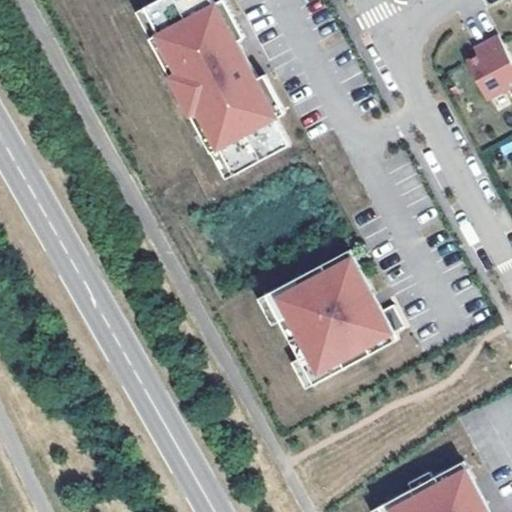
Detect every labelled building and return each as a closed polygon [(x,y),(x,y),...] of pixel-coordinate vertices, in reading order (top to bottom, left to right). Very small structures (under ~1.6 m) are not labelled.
[(212,0),(158,0),(146,7),(160,34),(158,34),(221,148),(219,149),(235,175),(290,145),(276,118),(279,117),(251,63),(246,66),(243,60),(239,53),(244,51),(239,41),(246,37),(225,0),(222,0),(215,4),(212,0)] [(146,7),(137,12),(226,179),(235,175),(219,149),(221,148),(158,34),(160,34),(146,7)] [(480,56),(469,61),(489,100),(511,87),(511,57),(500,35),(486,42),(490,50),(486,52),(480,56)] [(476,48),(480,56),(486,52),(490,50),(486,42),(476,48)] [(244,51),(239,53),(243,60),(246,66),(251,63),(244,51)] [(324,264),(267,296),(281,322),(289,317),(309,355),(301,359),(315,385),(399,340),(395,334),(406,328),(394,306),(384,312),(380,306),(376,308),(373,303),(371,299),(375,296),(354,257),(328,271),(324,264)] [(375,296),(371,299),(373,303),(376,308),(380,306),(375,296)] [(485,504),(463,464),(380,510),(380,511),(480,511),(478,507),(485,504)]
